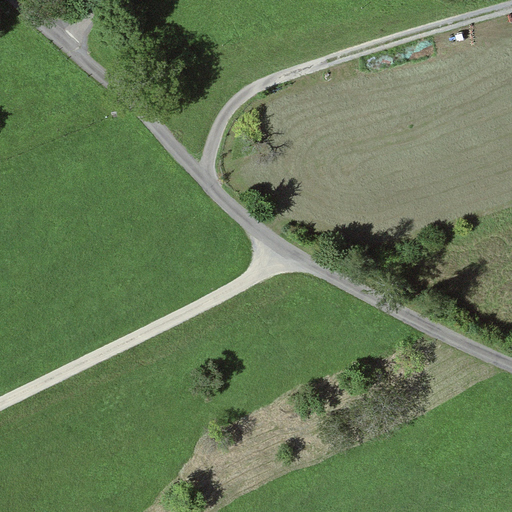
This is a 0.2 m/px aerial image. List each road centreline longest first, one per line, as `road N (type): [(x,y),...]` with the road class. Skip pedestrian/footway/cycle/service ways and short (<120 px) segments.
road 1 (residential): [(511,367),(283,254),(19,0)]
road 2 (track): [(205,178),(222,116),(269,81),(511,5)]
road 3 (track): [(283,254),(0,400)]
